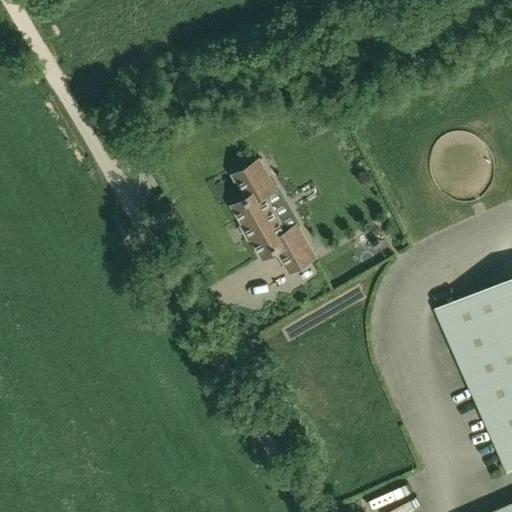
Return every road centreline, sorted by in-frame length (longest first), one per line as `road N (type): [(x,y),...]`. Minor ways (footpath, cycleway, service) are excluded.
road 1 (unclassified): [(304,511),(105,168)]
road 2 (track): [(105,168),(7,0)]
